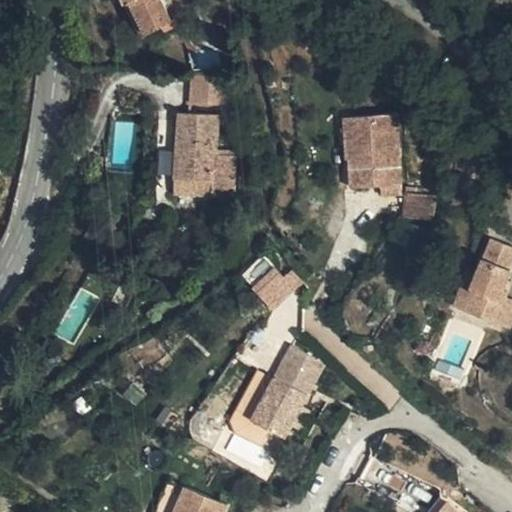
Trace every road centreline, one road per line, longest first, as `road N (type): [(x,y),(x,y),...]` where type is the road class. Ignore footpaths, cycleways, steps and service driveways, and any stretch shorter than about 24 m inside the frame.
road 1 (tertiary): [(0,280),(35,199),(51,89),(38,0)]
road 2 (residential): [(511,500),(408,419),(320,326)]
road 3 (unclassified): [(392,0),(504,85),(511,101)]
